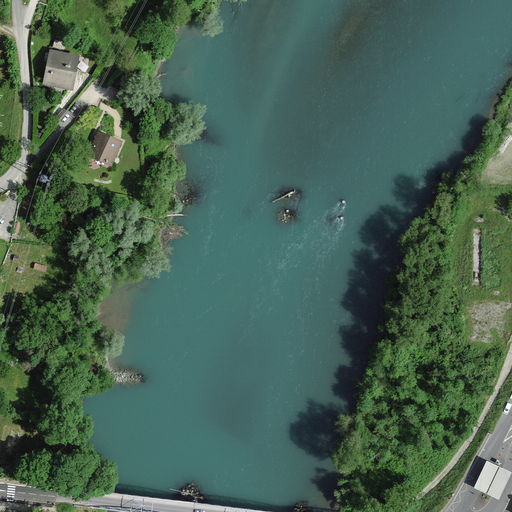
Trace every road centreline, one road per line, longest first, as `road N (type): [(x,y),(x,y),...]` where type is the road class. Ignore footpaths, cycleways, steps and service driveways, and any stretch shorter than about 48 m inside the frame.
road 1 (secondary): [(0,489),(192,511)]
road 2 (track): [(506,375),(454,462),(403,511)]
road 3 (residential): [(0,186),(27,146),(22,36)]
